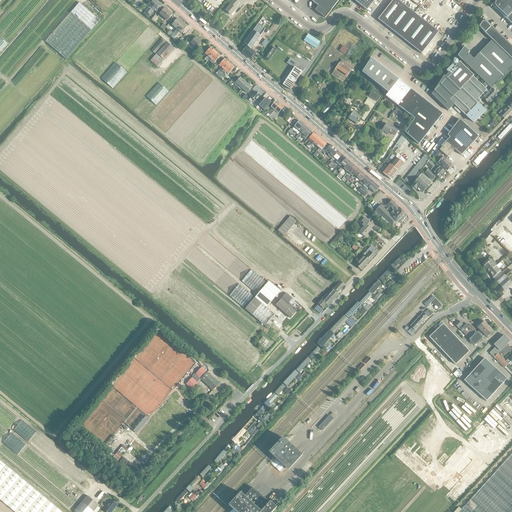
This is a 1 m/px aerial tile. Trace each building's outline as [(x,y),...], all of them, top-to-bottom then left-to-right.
[(145,11),(148,13),(158,1),(155,0),(150,0),(147,4),(150,7),(149,8),(148,7),(145,11)] [(231,16),(237,9),(235,8),(240,4),(235,0),(233,0),(229,5),(230,5),(225,11),(231,16)] [(331,10),(339,0),(310,0),(318,6),(315,10),(325,18),(331,10)] [(353,0),(356,1),(355,2),(358,4),(359,4),(367,11),(373,3),(368,0),(353,0)] [(393,0),(378,19),(387,26),(404,5),(397,0),(393,0)] [(511,0),(494,0),(492,5),(511,24),(511,0)] [(153,11),(154,10),(157,12),(163,5),(158,1),(148,13),(146,16),(148,18),(150,15),(151,15),(154,12),(153,11)] [(66,60),(100,21),(79,3),(45,41),(66,60)] [(387,26),(395,33),(412,12),(404,5),(387,26)] [(160,14),(167,21),(173,14),(165,8),(160,14)] [(412,12),(395,33),(404,40),(421,18),(412,12)] [(265,15),(258,24),(265,29),(271,34),(278,24),(265,15)] [(172,25),(177,29),(182,23),(178,18),(172,25)] [(421,18),(404,40),(413,47),(430,25),(421,18)] [(485,33),(491,26),(482,18),(478,24),(479,25),(478,26),(485,33)] [(173,39),(175,38),(176,36),(179,32),(181,34),(187,27),(182,23),(177,29),(173,33),(172,35),(171,37),(173,39)] [(247,46),(242,52),(250,59),(251,58),(252,57),(255,53),(256,53),(251,49),(261,36),(265,29),(258,24),(253,31),(244,43),(247,46)] [(430,25),(413,47),(422,54),(439,32),(430,25)] [(485,33),(490,38),(496,32),(491,26),(485,33)] [(490,38),(496,43),(502,37),(496,32),(490,38)] [(316,49),(320,42),(308,34),(304,41),(316,49)] [(196,48),(199,46),(201,44),(200,44),(201,43),(195,38),(193,41),(189,37),(187,40),(190,43),(196,48)] [(502,37),(496,43),(501,49),(507,42),(502,37)] [(157,67),(164,60),(174,49),(167,42),(166,43),(161,39),(151,50),(156,55),(150,61),(157,67)] [(464,47),(458,56),(462,60),(459,62),(464,67),(467,65),(485,82),(484,84),(482,85),(485,88),(487,87),(488,85),(491,89),(498,82),(506,74),(511,67),(511,61),(491,41),(482,51),(474,59),(468,53),(469,52),(464,47)] [(506,54),(511,47),(511,46),(507,42),(501,49),(506,54)] [(276,49),(272,46),(264,58),(268,61),(276,49)] [(207,62),(208,60),(216,52),(211,47),(205,54),(207,56),(204,60),(207,62)] [(213,64),(214,63),(220,56),(216,52),(208,60),(213,64)] [(355,66),(359,62),(353,58),(350,63),(355,66)] [(362,72),(368,77),(378,63),(371,58),(362,72)] [(219,66),(222,68),(223,70),(229,63),(225,59),(219,66)] [(340,63),(336,68),(331,75),(343,83),(346,78),(353,67),(342,59),(340,63)] [(459,62),(446,76),(448,78),(460,90),(450,100),(455,104),(466,115),(469,118),(473,123),(485,111),(480,106),(483,104),(480,101),(477,98),(478,97),(480,98),(487,90),(485,88),(482,85),(473,76),(474,76),(464,67),(459,62)] [(234,68),(229,63),(223,70),(223,71),(218,76),(220,78),(225,73),(226,72),(228,74),(234,68)] [(368,77),(375,82),(385,69),(378,63),(368,77)] [(290,90),(302,72),(294,67),(283,85),(290,90)] [(375,82),(381,87),(392,74),(385,69),(375,82)] [(381,87),(388,93),(399,79),(392,74),(381,87)] [(434,92),(431,95),(448,111),(455,104),(450,100),(460,90),(448,78),(446,76),(445,76),(444,75),(434,91),(434,92)] [(232,80),(229,83),(231,84),(232,82),(235,85),(240,90),(241,89),(247,93),(252,88),(240,78),(239,79),(235,76),(232,80)] [(388,93),(385,96),(404,111),(411,102),(404,97),(411,89),(399,79),(388,93)] [(404,97),(411,102),(417,94),(411,89),(404,97)] [(495,98),(498,95),(492,89),(491,91),(489,89),(487,90),(480,98),(482,100),(483,99),(489,105),(492,101),(493,102),(496,99),(495,98)] [(377,102),(380,97),(372,91),(369,96),(377,102)] [(253,99),(255,101),(260,95),(256,92),(254,94),(253,93),(247,99),(250,102),(253,99)] [(410,116),(417,107),(423,99),(417,94),(411,102),(404,111),(410,116)] [(259,106),(264,110),(271,103),(266,98),(262,102),(260,100),(257,104),(259,105),(259,106)] [(417,107),(423,112),(430,104),(423,99),(417,107)] [(268,114),(266,115),(269,117),(280,104),(280,103),(277,101),(271,107),(272,108),(268,113),(268,114)] [(511,101),(509,105),(507,107),(503,111),(502,110),(499,113),(500,115),(504,118),(511,110),(511,101)] [(280,104),(269,117),(271,119),(273,117),(275,119),(279,114),(278,113),(284,107),(280,104)] [(430,104),(423,112),(430,117),(436,109),(430,104)] [(405,132),(418,144),(436,122),(430,117),(423,112),(417,107),(410,116),(414,119),(405,132)] [(430,117),(436,122),(443,114),(436,109),(430,117)] [(356,124),(361,117),(353,112),(348,119),(356,124)] [(450,137),(442,146),(451,154),(455,149),(462,155),(479,137),(459,119),(452,129),(451,131),(447,135),(450,137)] [(511,120),(496,139),(501,144),(511,130),(511,120)] [(291,134),(294,131),(294,132),(296,129),(298,131),(304,125),(299,121),(292,129),(291,129),(288,132),(291,134)] [(394,135),(398,130),(393,126),(392,128),(386,124),(382,130),(388,135),(390,132),(394,135)] [(304,125),(298,131),(300,132),(296,138),(298,140),(300,137),(301,136),(308,128),(304,125)] [(305,140),(307,138),(312,132),(308,128),(301,136),(305,140)] [(306,146),(308,148),(311,145),(318,137),(314,133),(308,139),(311,141),(306,146)] [(311,145),(309,148),(310,149),(313,146),(314,144),(317,146),(322,140),(318,137),(311,145)] [(484,151),(489,156),(501,144),(496,139),(484,151)] [(323,148),(326,144),(322,140),(317,146),(319,148),(316,152),(318,154),(322,150),(323,148)] [(323,148),(325,149),(326,150),(325,150),(329,153),(328,154),(329,155),(328,156),(332,159),(339,151),(330,144),(329,146),(326,144),(323,148)] [(447,171),(452,165),(449,162),(450,161),(447,158),(451,154),(442,146),(441,146),(440,146),(435,151),(437,153),(435,156),(438,159),(440,161),(438,162),(447,171)] [(393,148),(384,162),(387,164),(388,163),(390,164),(390,165),(394,167),(386,176),(390,179),(397,171),(398,171),(404,164),(396,157),(397,152),(393,148)] [(339,151),(332,159),(334,161),(335,159),(337,161),(342,155),(339,151)] [(489,156),(484,151),(469,166),(470,166),(475,170),(489,156)] [(337,161),(336,162),(339,166),(340,165),(346,158),(342,155),(337,161)] [(346,158),(340,165),(343,169),(344,168),(344,169),(350,161),(346,158)] [(429,160),(428,162),(443,176),(446,173),(439,167),(438,168),(430,161),(429,160)] [(350,161),(344,169),(348,173),(355,165),(350,161)] [(428,162),(426,164),(430,167),(432,169),(430,170),(433,173),(440,179),(443,176),(428,162)] [(383,173),(386,176),(394,167),(390,165),(390,164),(383,173)] [(348,173),(352,176),(359,169),(355,165),(348,173)] [(355,176),(357,178),(362,172),(359,169),(352,176),(354,177),(355,176)] [(362,172),(357,178),(359,180),(358,181),(359,183),(366,175),(362,172)] [(431,183),(419,173),(414,178),(417,180),(411,185),(416,190),(417,189),(422,193),(431,183)] [(359,183),(360,183),(363,186),(365,184),(368,188),(374,182),(366,175),(359,183)] [(380,187),(374,182),(368,188),(375,193),(380,187)] [(392,216),(398,222),(397,222),(399,224),(407,215),(405,214),(401,209),(392,200),(387,205),(389,207),(387,208),(384,205),(382,206),(392,216)] [(377,216),(379,214),(393,227),(397,222),(398,222),(392,216),(382,206),(381,205),(374,213),(377,216)] [(284,236),(296,221),(290,216),(278,231),(284,236)] [(363,226),(359,231),(365,237),(372,230),(370,228),(373,225),(364,217),(359,223),(363,226)] [(499,236),(511,250),(511,234),(507,229),(499,236)] [(354,252),(356,255),(361,250),(359,247),(358,248),(355,245),(352,248),(355,251),(354,252)] [(371,246),(369,248),(365,252),(368,255),(366,256),(371,260),(377,253),(373,249),(374,248),(371,246)] [(370,261),(371,260),(366,256),(368,255),(365,252),(363,255),(364,255),(355,264),(361,269),(369,260),(370,261)] [(398,259),(391,266),(394,269),(401,262),(398,259)] [(484,267),(488,271),(491,268),(492,269),(496,266),(497,265),(494,262),(493,263),(491,260),(484,267)] [(492,277),(497,282),(504,275),(499,269),(503,265),(501,262),(496,266),(492,269),(491,268),(488,271),(493,277),(492,277)] [(387,273),(380,280),(382,282),(389,275),(387,273)] [(504,275),(497,282),(504,290),(511,283),(511,282),(511,280),(507,274),(505,276),(504,275)] [(338,292),(341,289),(345,285),(340,281),(337,284),(335,286),(334,285),(332,287),(333,287),(338,292)] [(377,284),(370,292),(373,294),(380,287),(377,284)] [(245,309),(252,315),(265,326),(275,314),(267,307),(276,296),(264,286),(245,309)] [(327,294),(334,300),(338,295),(337,293),(338,292),(333,287),(327,294)] [(291,318),(294,315),(284,307),(289,302),(292,298),(286,293),(281,299),(276,305),(291,318)] [(322,299),(318,303),(318,304),(319,304),(321,306),(322,308),(326,304),(328,306),(334,300),(327,294),(322,299)] [(367,295),(360,303),(363,305),(369,298),(367,295)] [(433,296),(425,303),(427,306),(432,302),(435,299),(433,296)] [(296,312),(297,310),(289,302),(284,307),(294,315),(296,312)] [(354,309),(347,316),(350,318),(357,311),(354,309)] [(423,313),(417,320),(421,323),(427,317),(427,316),(428,315),(430,316),(433,313),(430,310),(429,309),(426,312),(423,313)] [(421,323),(417,320),(411,326),(412,327),(410,330),(407,326),(405,329),(412,336),(414,333),(413,332),(415,330),(421,323)] [(343,322),(336,329),(338,331),(345,324),(343,322)] [(480,330),(477,333),(480,335),(489,326),(484,322),(478,328),(480,330)] [(429,337),(433,341),(447,328),(443,324),(429,337)] [(493,331),(489,326),(480,335),(482,338),(485,335),(487,337),(493,331)] [(437,345),(444,339),(451,332),(447,328),(433,341),(437,345)] [(444,339),(447,342),(454,336),(451,332),(444,339)] [(477,332),(473,336),(478,342),(482,338),(480,335),(477,333),(477,332)] [(447,342),(451,346),(458,340),(454,336),(447,342)] [(478,342),(473,336),(469,340),(471,341),(470,342),(472,344),(473,344),(475,345),(478,342)] [(490,353),(500,363),(504,359),(502,357),(510,350),(505,345),(509,341),(504,336),(494,345),(496,347),(490,353)] [(327,338),(320,345),(323,348),(330,340),(327,338)] [(437,345),(440,349),(447,342),(444,339),(437,345)] [(451,346),(455,350),(462,344),(458,340),(451,346)] [(440,349),(444,353),(451,346),(447,342),(440,349)] [(455,350),(459,354),(462,358),(466,355),(469,352),(466,348),(462,344),(455,350)] [(444,353),(448,357),(455,350),(451,346),(444,353)] [(471,357),(474,360),(482,351),(480,348),(471,357)] [(316,350),(309,357),(312,359),(318,352),(316,350)] [(448,357),(452,361),(459,354),(455,350),(448,357)] [(459,354),(452,361),(455,365),(462,358),(459,354)] [(504,359),(500,363),(504,368),(511,361),(511,355),(509,358),(506,361),(504,359)] [(485,358),(479,364),(486,370),(491,364),(485,358)] [(304,364),(298,371),(300,373),(307,366),(304,364)] [(479,364),(474,369),(481,376),(486,370),(479,364)] [(486,370),(481,376),(485,380),(496,368),(491,364),(486,370)] [(198,383),(201,379),(213,390),(219,383),(207,372),(202,367),(195,374),(194,374),(192,377),(193,377),(186,384),(192,390),(198,383)] [(496,368),(485,380),(490,384),(495,378),(500,372),(496,368)] [(474,369),(469,375),(476,381),(481,376),(474,369)] [(500,372),(495,378),(502,384),(507,379),(500,372)] [(469,375),(464,380),(471,387),(476,381),(469,375)] [(476,381),(471,387),(475,391),(485,380),(481,376),(476,381)] [(292,377),(285,385),(287,387),(294,380),(292,377)] [(495,378),(490,384),(497,390),(502,384),(495,378)] [(485,380),(475,391),(480,395),(485,389),(490,384),(485,380)] [(490,384),(485,389),(492,395),(497,390),(490,384)] [(283,387),(276,394),(278,396),(285,389),(283,387)] [(485,389),(480,395),(486,401),(492,395),(485,389)] [(272,398),(265,405),(268,408),(275,400),(272,398)] [(262,409),(256,416),(258,418),(265,411),(262,409)] [(144,415),(132,429),(137,433),(149,419),(144,415)] [(325,420),(318,427),(322,430),(328,424),(333,419),(330,415),(325,420)] [(251,421),(244,429),(247,431),(254,423),(251,421)] [(239,434),(232,441),(234,443),(241,436),(239,434)] [(283,437),(269,452),(275,458),(284,466),(289,471),(303,455),(283,437)] [(221,453),(214,461),(217,463),(223,456),(221,453)] [(511,453),(461,509),(459,507),(454,511),(510,511),(511,510),(511,453)] [(271,463),(279,471),(284,466),(275,458),(271,463)] [(62,511),(0,460),(0,499),(15,511),(62,511)] [(207,467),(200,475),(202,477),(209,470),(207,467)] [(194,482),(187,490),(190,492),(196,485),(194,482)] [(235,511),(271,511),(276,508),(273,505),(270,502),(269,503),(253,487),(244,496),(241,493),(229,506),(235,511)] [(183,493),(176,500),(178,502),(185,495),(183,493)] [(87,496),(82,502),(74,511),(75,511),(93,511),(99,505),(87,496)] [(111,499),(103,509),(106,511),(111,511),(118,504),(111,499)]
